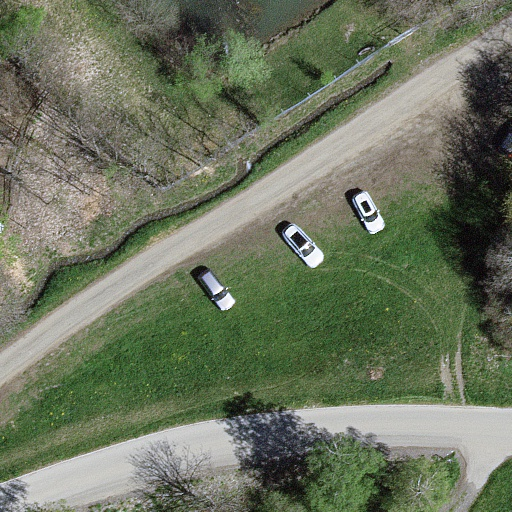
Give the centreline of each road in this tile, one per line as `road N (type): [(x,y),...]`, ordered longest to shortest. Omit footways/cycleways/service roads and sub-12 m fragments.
road 1 (track): [(0,369),(62,312),(358,128),(511,16)]
road 2 (tertiary): [(0,507),(127,463),(257,435),(511,425)]
